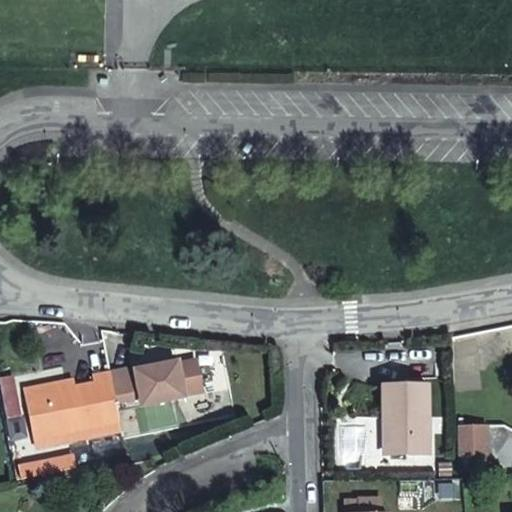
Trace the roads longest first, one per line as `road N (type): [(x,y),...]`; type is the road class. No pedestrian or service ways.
road 1 (residential): [(304,322),(0,297)]
road 2 (residential): [(511,295),(304,322)]
road 3 (residential): [(124,511),(208,465),(305,433)]
